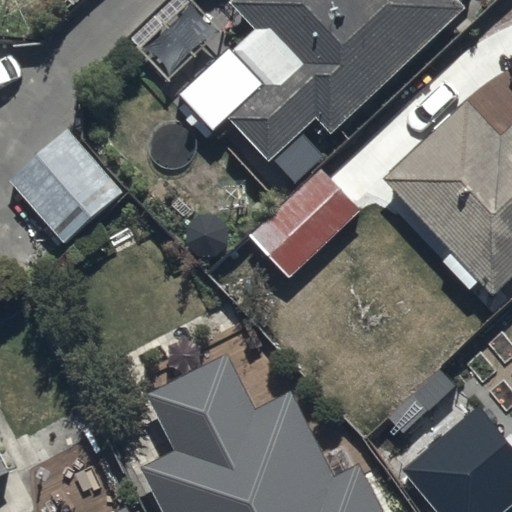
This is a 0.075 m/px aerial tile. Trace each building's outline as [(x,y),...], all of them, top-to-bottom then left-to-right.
[(270,77),(234,113),(276,154),(321,108),(341,128),(465,0),(239,0),(261,21),(240,43),(267,70),(270,77)] [(466,93),(384,171),(497,289),(511,274),(511,128),(505,135),(466,93)] [(125,188),(67,122),(10,173),(68,239),(125,188)] [(323,162),(250,229),(290,272),(363,205),(323,162)] [(176,447),(147,460),(174,511),(391,511),(365,461),(335,475),(297,389),(259,405),(235,351),(151,389),(176,447)] [(408,466),(444,511),(511,511),(511,438),(485,405),(408,466)] [(0,480),(18,472),(0,434),(0,480)] [(135,511),(128,499),(103,511),(135,511)]
